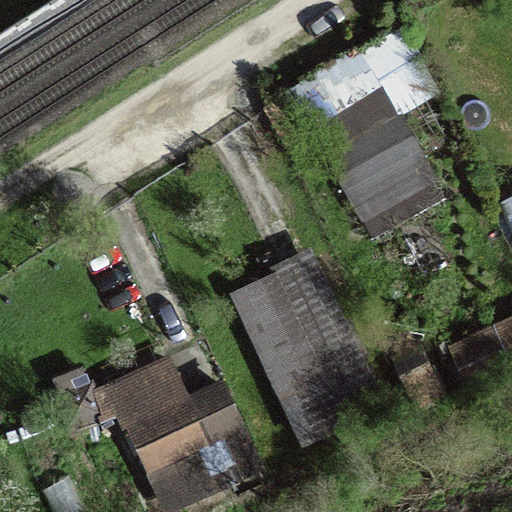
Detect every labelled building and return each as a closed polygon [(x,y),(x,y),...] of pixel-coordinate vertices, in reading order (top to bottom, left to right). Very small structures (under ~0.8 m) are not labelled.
[(405,30),(262,108),(284,147),(312,131),(374,243),(448,202),(402,119),(442,96),(405,30)] [(511,196),(501,201),(511,225),(511,196)] [(302,451),(389,411),(359,348),(363,346),(351,321),(345,324),(311,250),(269,270),(273,277),(230,297),(302,451)] [(511,380),(511,319),(446,349),(469,400),(511,380)] [(447,399),(420,344),(389,359),(416,414),(447,399)] [(59,397),(53,400),(69,432),(77,429),(80,436),(116,419),(159,511),(183,511),(267,473),(224,381),(187,398),(167,357),(97,389),(93,381),(88,384),(81,370),(52,383),(59,397)] [(24,442),(50,431),(40,407),(14,417),(24,442)] [(42,492),(51,511),(88,511),(72,477),(42,492)]
